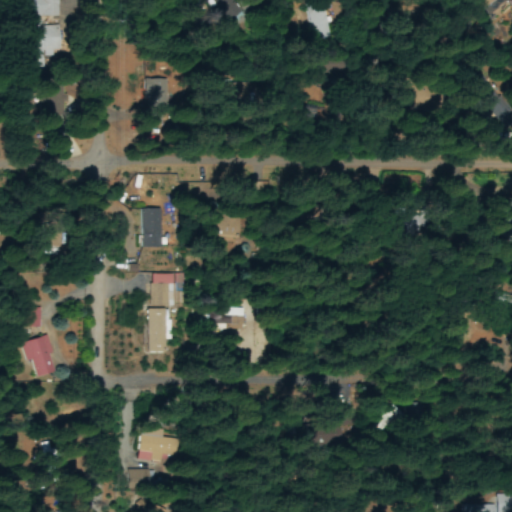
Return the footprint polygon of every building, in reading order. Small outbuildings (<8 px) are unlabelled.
[(32,0),(33,18),(58,18),(57,0),(32,0)] [(307,40),(326,39),(324,8),(306,8),(307,40)] [(60,27),(40,27),(40,20),(27,20),(28,60),(61,59),(60,27)] [(162,81),(143,80),(142,125),(161,126),(162,81)] [(60,82),(47,82),(47,100),(60,100),(60,82)] [(139,211),(140,249),(159,249),(158,210),(139,211)] [(511,212),(499,212),(499,242),(511,242),(511,212)] [(206,240),(237,239),(236,218),(206,219),(206,240)] [(511,296),(491,296),(490,310),(511,310),(511,296)] [(21,329),(37,329),(37,310),(21,309),(21,329)] [(161,355),(162,337),(154,337),(154,330),(145,329),(144,354),(161,355)] [(28,381),(53,375),(44,338),(19,344),(28,381)] [(135,460),(173,462),(174,440),(158,439),(159,431),(137,430),(135,460)] [(38,445),(43,485),(53,484),(48,444),(38,445)]
